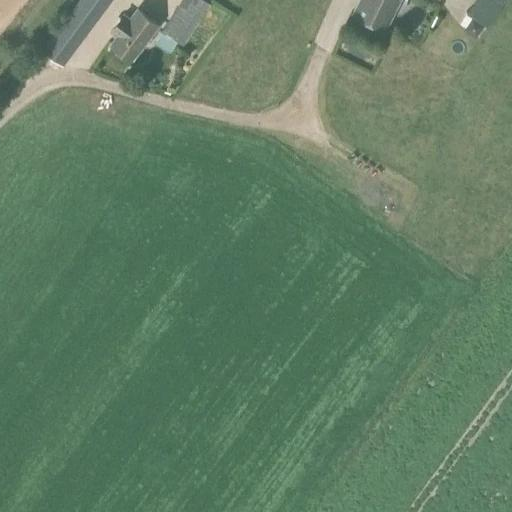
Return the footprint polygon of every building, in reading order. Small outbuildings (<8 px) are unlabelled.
[(77,0),(41,50),(63,65),(111,0),(77,0)] [(210,3),(205,0),(181,0),(161,31),(184,45),(210,3)] [(360,0),(354,14),(386,29),(399,0),(360,0)] [(321,51),(341,13),(325,5),(305,43),(321,51)] [(132,59),(159,24),(138,9),(131,19),(124,14),(112,30),(118,35),(112,44),(117,47),(116,52),(123,57),(127,55),(132,59)] [(476,37),(484,25),(472,17),(464,30),(476,37)] [(338,187),(391,212),(403,187),(350,162),(338,187)]
